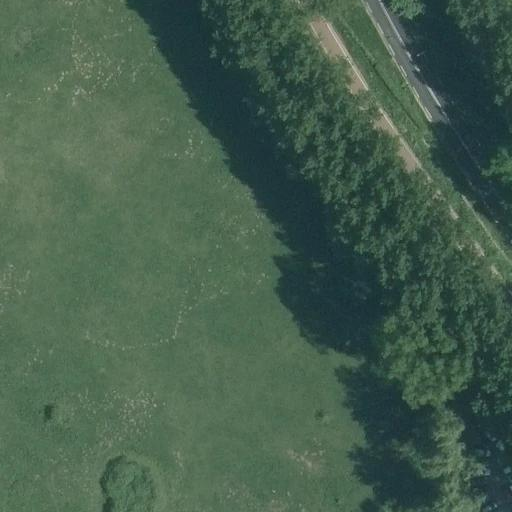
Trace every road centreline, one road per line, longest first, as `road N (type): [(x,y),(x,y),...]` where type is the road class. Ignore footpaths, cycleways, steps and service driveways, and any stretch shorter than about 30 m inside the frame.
road 1 (residential): [(511,317),(347,84),(303,0)]
road 2 (secondary): [(379,0),(418,75),(511,214)]
